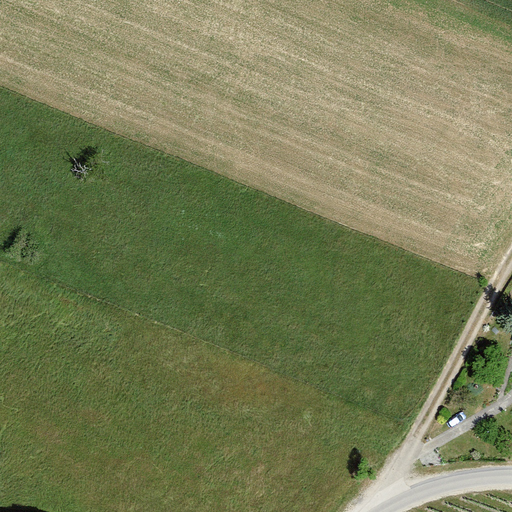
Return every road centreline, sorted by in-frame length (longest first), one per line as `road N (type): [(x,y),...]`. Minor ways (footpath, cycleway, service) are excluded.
road 1 (track): [(404,457),(511,256)]
road 2 (unclassified): [(380,511),(454,482),(511,475)]
